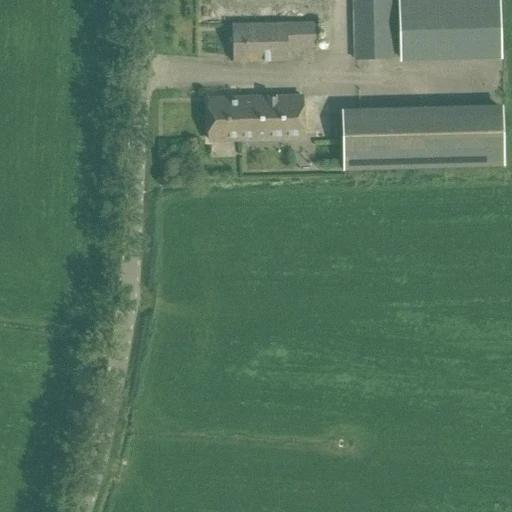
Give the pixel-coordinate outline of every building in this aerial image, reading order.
[(351,0),(353,60),(395,59),(393,0),(351,0)] [(401,0),(403,59),(504,57),(502,0),(401,0)] [(232,24),(233,62),(288,61),(287,48),(315,48),(316,22),(232,24)] [(390,91),(407,92),(408,82),(390,81),(390,91)] [(209,99),(210,141),(222,141),(222,150),(229,150),(229,141),(302,139),(302,140),(303,140),(302,97),(209,99)] [(502,110),(341,114),(343,171),(504,167),(502,110)]
